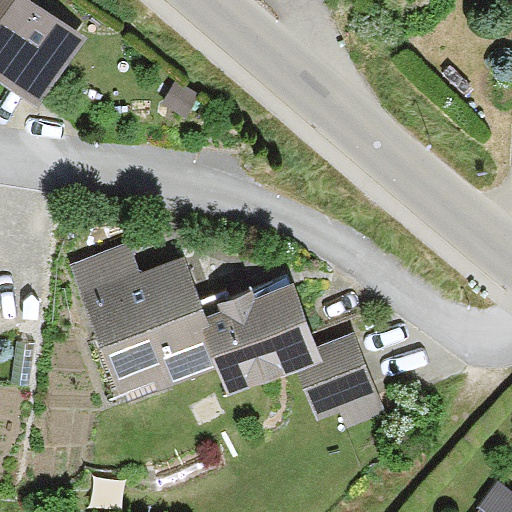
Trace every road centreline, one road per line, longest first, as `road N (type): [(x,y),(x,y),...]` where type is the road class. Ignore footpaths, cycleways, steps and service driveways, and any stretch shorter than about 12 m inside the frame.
road 1 (residential): [(511,332),(453,326),(326,239),(234,195),(0,155)]
road 2 (unclassified): [(511,261),(209,0)]
